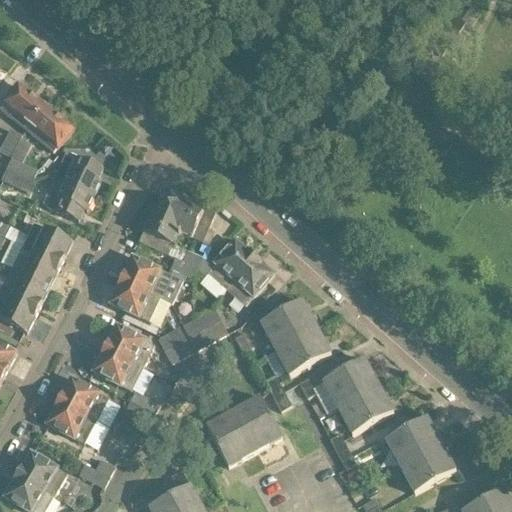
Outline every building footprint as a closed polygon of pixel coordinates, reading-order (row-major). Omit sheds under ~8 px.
[(0,113),(27,135),(45,113),(18,90),(0,112),(0,113)] [(45,113),(27,135),(53,157),(56,153),(57,153),(73,135),(45,113)] [(0,156),(11,162),(21,143),(22,140),(10,133),(0,153),(0,156)] [(22,168),(22,167),(32,148),(21,143),(11,162),(12,162),(11,163),(22,168)] [(54,183),(94,201),(101,185),(98,184),(103,173),(77,161),(66,157),(54,183)] [(38,174),(22,167),(22,168),(11,163),(6,174),(32,186),(38,174)] [(28,196),(32,186),(6,174),(1,185),(2,185),(0,188),(0,200),(11,205),(17,191),(28,196)] [(87,217),(94,201),(54,183),(42,210),(78,227),(83,215),(87,217)] [(169,210),(180,240),(183,238),(200,246),(203,247),(216,218),(188,206),(187,203),(169,210)] [(139,248),(169,261),(173,252),(178,241),(180,240),(169,210),(150,217),(151,220),(139,248)] [(0,240),(6,243),(11,233),(0,227),(0,240)] [(23,251),(61,270),(73,247),(34,228),(23,251)] [(227,294),(255,263),(235,245),(224,257),(214,269),(211,267),(203,263),(198,273),(206,280),(209,277),(227,294)] [(199,246),(196,254),(205,258),(208,250),(209,250),(203,247),(199,246)] [(203,262),(203,263),(211,267),(214,269),(224,257),(221,256),(208,250),(205,258),(203,262)] [(50,293),(61,270),(23,251),(11,274),(50,293)] [(183,267),(198,273),(203,263),(203,262),(188,255),(183,267)] [(160,304),(171,310),(172,308),(174,308),(187,281),(171,274),(168,279),(132,262),(121,286),(160,304)] [(255,263),(227,294),(247,311),(274,280),(255,263)] [(194,284),(198,273),(183,267),(175,264),(171,273),(194,284)] [(0,296),(38,316),(50,293),(11,274),(0,296)] [(140,321),(150,326),(160,304),(121,286),(110,309),(139,323),(140,321)] [(0,325),(27,339),(38,316),(0,296),(0,325)] [(302,306),(284,315),(261,328),(290,382),(331,360),(302,306)] [(204,319),(217,345),(229,339),(215,313),(204,319)] [(204,319),(203,315),(198,318),(199,321),(194,324),(193,324),(207,350),(217,345),(204,319)] [(193,324),(194,324),(193,322),(182,327),(198,356),(207,350),(193,324)] [(105,354),(143,374),(155,351),(117,330),(105,354)] [(168,338),(182,364),(194,358),(180,332),(168,338)] [(240,350),(250,345),(246,337),(236,342),(240,350)] [(172,370),(182,364),(168,338),(158,343),(172,370)] [(240,350),(244,358),(254,353),(250,345),(240,350)] [(0,378),(4,381),(17,358),(0,348),(0,378)] [(132,395),(143,374),(105,354),(92,377),(122,392),(123,390),(132,395)] [(364,364),(323,387),(337,412),(352,440),(393,418),(364,364)] [(270,394),(280,389),(276,381),(266,387),(270,394)] [(304,395),(314,390),(310,382),(300,387),(304,395)] [(59,406),(97,427),(109,404),(71,383),(59,406)] [(274,402),(284,396),(280,389),(270,394),(274,402)] [(318,397),(315,391),(314,390),(304,395),(308,403),(316,399),(318,397)] [(130,407),(155,421),(162,409),(136,395),(130,407)] [(278,409),(288,404),(284,396),(274,402),(278,409)] [(205,430),(212,442),(228,473),(282,444),(260,402),(207,430),(206,430),(205,430)] [(278,409),(282,417),(292,411),(288,404),(278,409)] [(85,448),(97,427),(59,406),(46,429),(74,445),(75,443),(85,448)] [(155,421),(130,407),(130,408),(126,415),(125,417),(150,431),(155,421)] [(427,423),(409,432),(385,445),(399,471),(391,475),(405,501),(413,497),(414,499),(456,476),(427,423)] [(204,446),(212,442),(205,430),(198,434),(204,446)] [(197,450),(204,446),(198,434),(190,438),(197,450)] [(333,452),(344,446),(340,439),(329,445),(333,452)] [(337,460),(348,454),(344,446),(333,452),(337,460)] [(341,467),(352,461),(348,454),(337,460),(341,467)] [(17,480),(54,502),(68,479),(31,457),(17,480)] [(352,461),(341,467),(345,474),(356,469),(352,461)] [(96,475),(110,483),(116,472),(102,464),(96,475)] [(96,475),(85,469),(79,480),(104,493),(110,483),(96,475)] [(176,489),(186,483),(182,476),(172,481),(176,489)] [(48,511),(54,502),(17,480),(4,502),(20,511),(48,511)] [(180,496),(190,491),(186,483),(176,489),(180,496)] [(150,511),(201,511),(190,491),(180,496),(150,511)] [(470,511),(511,511),(503,495),(470,511)] [(363,511),(376,511),(379,511),(374,502),(362,509),(363,511)]
